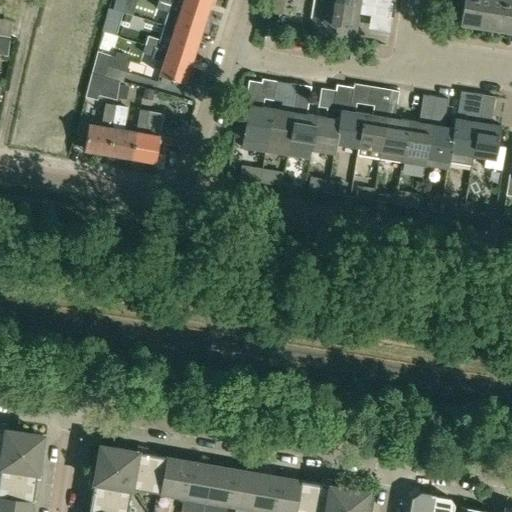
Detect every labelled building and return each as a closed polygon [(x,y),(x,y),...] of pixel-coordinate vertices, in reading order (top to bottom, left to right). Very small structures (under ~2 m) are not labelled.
[(164,0),(158,0),(156,7),(169,11),(164,25),(199,37),(206,14),(164,0)] [(164,0),(206,14),(210,0),(164,0)] [(356,12),(370,15),(384,17),(386,9),(335,0),(311,0),(309,19),(311,19),(309,31),(334,35),(334,36),(351,39),(353,26),(356,12)] [(335,0),(386,9),(387,0),(335,0)] [(457,24),(483,28),(487,0),(448,0),(449,1),(460,3),(457,24)] [(511,0),(487,0),(483,28),(509,33),(511,16),(511,0)] [(147,35),(144,44),(156,48),(191,60),(199,37),(164,25),(159,39),(147,35)] [(0,54),(7,55),(10,36),(0,34),(0,54)] [(191,60),(156,48),(144,44),(141,52),(154,56),(153,59),(163,62),(158,74),(184,83),(191,60)] [(92,72),(85,96),(96,100),(97,94),(116,100),(117,98),(119,84),(119,81),(103,76),(106,65),(109,55),(97,50),(92,72)] [(109,55),(106,65),(125,71),(128,61),(109,55)] [(106,65),(103,76),(122,82),(125,71),(106,65)] [(248,104),(241,148),(262,151),(269,107),(263,106),(257,105),(261,82),(248,80),(245,104),(248,104)] [(284,155),(295,83),(290,82),(286,106),(281,105),(280,109),(269,107),(262,151),(284,155)] [(295,83),(284,155),(306,158),(308,149),(313,114),(306,113),(311,86),(295,83)] [(119,84),(117,98),(126,99),(129,86),(119,84)] [(333,84),(330,102),(337,103),(336,109),(338,109),(333,142),(334,143),(355,146),(361,112),(355,111),(347,110),(351,87),(333,84)] [(354,156),(375,160),(387,89),(379,87),(374,115),(361,112),(355,146),(354,156)] [(387,89),(375,160),(398,164),(406,119),(391,117),(395,90),(387,89)] [(448,152),(446,161),(469,165),(470,156),(479,106),(477,106),(479,93),(471,92),(467,114),(463,114),(462,119),(452,117),(450,127),(446,152),(448,152)] [(433,96),(420,93),(416,121),(406,119),(398,164),(422,168),(433,96)] [(492,95),(479,93),(477,106),(479,106),(470,156),(485,158),(484,167),(497,170),(501,146),(495,145),(499,125),(487,123),(492,95)] [(445,98),(433,96),(422,168),(444,171),(446,161),(448,152),(446,152),(450,127),(441,125),(445,98)] [(308,149),(332,153),(334,143),(333,142),(338,109),(336,109),(337,103),(330,102),(328,116),(313,114),(308,149)] [(107,154),(115,105),(105,103),(101,126),(88,124),(83,149),(107,154)] [(126,107),(115,105),(107,154),(130,158),(134,131),(123,129),(126,107)] [(134,131),(130,158),(154,162),(158,135),(147,133),(149,123),(145,122),(147,110),(138,109),(134,131)] [(395,188),(393,202),(401,204),(404,190),(395,188)] [(483,207),(481,219),(491,221),(493,208),(483,207)] [(0,466),(0,467),(42,435),(8,430),(9,425),(0,423),(0,466)] [(0,467),(0,497),(31,501),(33,502),(36,481),(42,481),(43,472),(40,472),(41,471),(37,470),(42,435),(0,467)] [(126,511),(131,488),(100,445),(94,480),(89,480),(87,490),(92,491),(89,511),(90,511),(92,511),(126,511)] [(136,451),(100,445),(131,488),(160,493),(161,492),(166,458),(167,457),(146,453),(147,448),(137,446),(136,451)] [(187,461),(166,458),(161,492),(181,496),(187,461)] [(181,496),(179,510),(189,511),(201,511),(204,500),(210,465),(187,461),(181,496)] [(210,465),(204,500),(226,504),(232,469),(210,465)] [(255,473),(232,469),(226,504),(249,508),(255,473)] [(271,511),(277,477),(255,473),(249,508),(271,511)] [(271,511),(294,511),(300,481),(277,477),(271,511)] [(294,511),(337,511),(367,492),(331,485),(332,480),(322,479),(321,484),(300,480),(300,481),(294,511)] [(363,511),(367,492),(337,511),(363,511)] [(431,511),(434,495),(419,492),(413,496),(409,511),(431,511)] [(435,495),(431,511),(452,511),(455,503),(449,497),(435,495)] [(0,497),(0,511),(29,511),(31,501),(0,497)]
